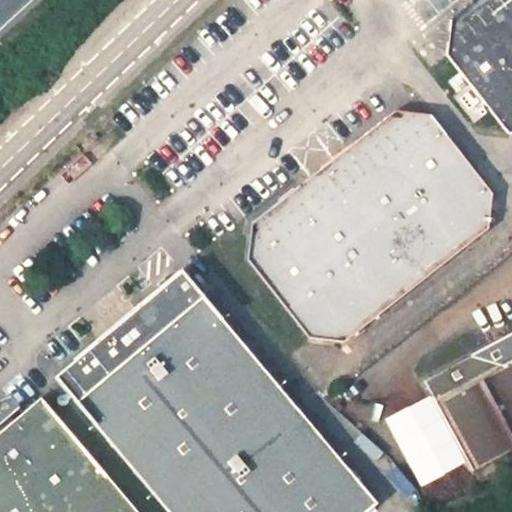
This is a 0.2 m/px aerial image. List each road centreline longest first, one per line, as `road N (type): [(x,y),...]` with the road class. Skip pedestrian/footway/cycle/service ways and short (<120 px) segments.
road 1 (unknown): [(393,511),(388,489),(173,220)]
road 2 (unclassified): [(0,156),(163,0)]
